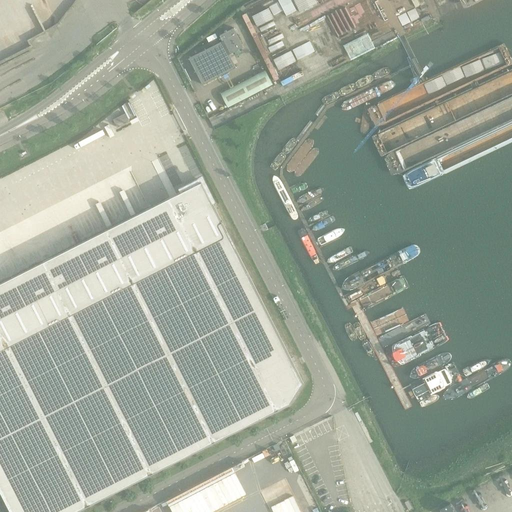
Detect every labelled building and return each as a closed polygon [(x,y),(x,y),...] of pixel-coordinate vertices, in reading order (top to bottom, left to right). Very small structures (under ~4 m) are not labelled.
[(309,0),(290,0),(294,8),(310,1),(309,0)] [(243,48),(234,28),(220,35),(230,55),(243,48)] [(342,46),(350,60),(374,48),(367,34),(342,46)] [(236,68),(222,42),(189,59),(203,85),(236,68)] [(272,85),(265,71),(221,94),(228,108),(272,85)] [(125,114),(113,120),(117,127),(129,121),(125,114)] [(180,193),(0,283),(0,490),(10,511),(77,511),(290,404),(303,383),(213,204),(211,201),(201,180),(182,190),(183,191),(180,193)]
